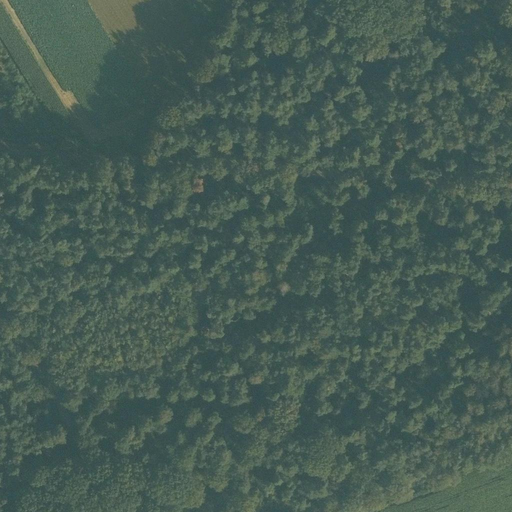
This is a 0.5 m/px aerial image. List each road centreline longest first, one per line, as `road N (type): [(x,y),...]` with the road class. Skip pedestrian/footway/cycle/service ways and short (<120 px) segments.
road 1 (track): [(511,186),(0,150)]
road 2 (track): [(113,511),(0,283)]
